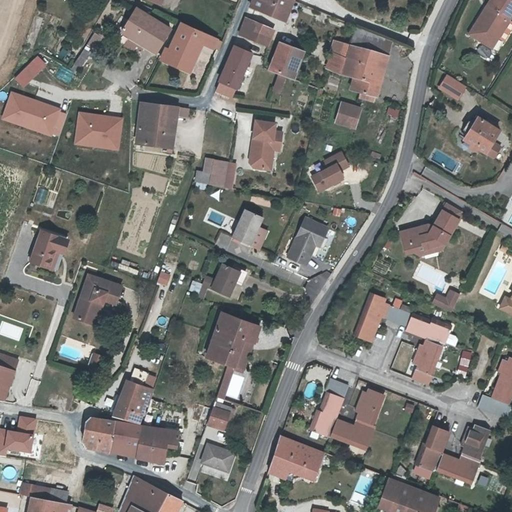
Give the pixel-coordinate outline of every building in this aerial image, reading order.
[(253,0),(252,5),(286,20),(293,1),(291,0),(253,0)] [(476,24),(494,36),(505,17),(510,20),(511,16),(511,0),(490,0),(488,5),(490,7),(487,12),(484,10),(476,24)] [(161,22),(135,8),(129,19),(121,15),(115,26),(123,30),(122,32),(131,36),(146,45),(157,50),(169,26),(161,22)] [(256,22),(246,17),(243,25),(256,30),(258,23),(256,22)] [(498,38),(505,43),(511,31),(511,21),(510,20),(505,17),(494,36),(498,38)] [(256,22),(258,23),(256,30),(268,35),(271,28),(256,22)] [(167,49),(163,59),(190,71),(195,61),(186,57),(196,38),(203,42),(207,34),(183,23),(170,50),(167,49)] [(494,36),(476,24),(470,34),(492,48),(498,38),(494,36)] [(256,30),(243,25),(240,33),(268,46),(272,37),(268,35),(256,30)] [(357,28),(352,45),(380,53),(388,55),(392,41),(357,28)] [(92,32),(85,44),(92,48),(99,36),(92,32)] [(207,34),(203,42),(214,47),(217,38),(207,34)] [(131,36),(127,45),(142,53),(146,45),(131,36)] [(195,61),(203,42),(196,38),(186,57),(195,61)] [(214,47),(213,47),(219,50),(221,49),(224,41),(217,38),(214,47)] [(335,40),(332,52),(347,59),(352,45),(335,40)] [(271,69),(287,76),(295,55),(303,58),(306,51),(280,42),(271,69)] [(70,68),(76,71),(78,67),(79,68),(92,48),(85,44),(70,68)] [(235,45),(220,80),(238,87),(253,53),(235,45)] [(347,59),(343,74),(354,77),(351,89),(362,93),(361,97),(375,102),(376,96),(372,95),(375,82),(373,81),(380,53),(352,45),(347,59)] [(347,59),(332,52),(327,68),(343,74),(347,59)] [(376,96),(378,96),(388,55),(380,53),(373,81),(375,82),(372,95),(376,96)] [(37,54),(12,77),(22,87),(46,64),(37,54)] [(287,76),(296,79),(303,58),(295,55),(287,76)] [(275,89),(281,92),(286,78),(280,75),(275,89)] [(467,86),(449,75),(440,88),(459,100),(467,86)] [(219,83),(237,90),(238,87),(220,80),(219,83)] [(219,83),(216,89),(234,97),(237,90),(219,83)] [(0,118),(51,136),(61,107),(9,90),(0,117),(0,118)] [(189,108),(142,101),(136,142),(173,148),(175,133),(163,131),(164,126),(157,125),(158,116),(177,118),(177,114),(188,115),(189,108)] [(338,123),(357,129),(363,110),(344,104),(338,123)] [(397,117),(399,108),(387,106),(385,115),(397,117)] [(77,111),(72,144),(118,150),(123,117),(77,111)] [(175,133),(177,118),(158,116),(157,125),(164,126),(163,131),(175,133)] [(469,133),(465,140),(487,153),(500,131),(479,117),(475,124),(470,121),(465,130),(469,133)] [(257,118),(254,137),(259,138),(259,145),(257,146),(254,146),(253,159),(257,164),(267,165),(268,156),(275,157),(276,146),(282,147),(284,129),(276,128),(277,120),(257,118)] [(352,165),(344,151),(328,160),(332,167),(315,176),(323,191),(332,185),(331,183),(346,175),(343,170),(352,165)] [(216,168),(213,178),(213,179),(228,182),(230,168),(232,158),(212,153),(209,167),(216,168)] [(240,159),(232,158),(230,168),(238,169),(240,159)] [(200,175),(213,178),(216,168),(202,166),(200,175)] [(230,168),(228,182),(236,184),(238,169),(230,168)] [(251,195),(251,205),(270,205),(270,195),(251,195)] [(235,233),(253,242),(259,228),(266,215),(248,206),(235,233)] [(415,251),(422,255),(425,248),(435,246),(442,250),(458,220),(442,211),(432,228),(430,233),(419,228),(403,231),(408,253),(415,251)] [(291,254),(304,260),(309,250),(313,253),(319,242),(322,243),(331,226),(310,215),(291,254)] [(259,228),(253,242),(261,246),(268,233),(259,228)] [(32,261),(51,268),(57,250),(63,253),(67,240),(44,231),(32,261)] [(422,255),(442,250),(435,246),(425,248),(422,255)] [(308,262),(313,253),(309,250),(304,260),(308,262)] [(116,267),(137,274),(140,265),(119,258),(116,267)] [(214,284),(231,292),(238,276),(243,278),(246,270),(224,260),(216,279),(214,284)] [(156,282),(165,286),(170,274),(160,270),(156,282)] [(107,298),(111,283),(90,276),(76,317),(90,322),(97,301),(104,304),(106,298),(107,298)] [(199,294),(205,296),(210,283),(214,284),(216,279),(206,276),(199,294)] [(111,283),(107,298),(118,302),(123,288),(111,283)] [(452,291),(447,301),(445,307),(453,312),(461,295),(452,291)] [(396,321),(401,307),(387,302),(388,298),(373,292),(370,300),(372,300),(369,308),(367,307),(356,334),(372,340),(383,316),(384,316),(396,321)] [(447,301),(437,296),(435,302),(445,307),(447,301)] [(502,309),(507,311),(507,307),(509,302),(511,299),(511,298),(507,297),(502,309)] [(104,304),(97,301),(90,322),(97,324),(104,304)] [(401,307),(396,321),(403,324),(407,310),(401,307)] [(229,362),(236,364),(246,336),(255,340),(261,323),(224,309),(209,353),(229,362)] [(448,343),(457,347),(460,340),(458,336),(451,334),(454,326),(434,318),(433,320),(407,310),(403,324),(408,325),(406,329),(424,336),(424,338),(427,339),(437,343),(439,339),(448,343)] [(246,369),(255,340),(246,336),(236,364),(229,362),(217,395),(223,397),(233,368),(244,373),(246,369)] [(422,344),(421,347),(415,363),(419,366),(418,369),(432,375),(435,368),(439,369),(442,361),(438,359),(443,346),(446,347),(448,343),(439,339),(437,343),(427,339),(425,345),(422,344)] [(464,377),(471,352),(462,350),(455,375),(464,377)] [(105,356),(96,353),(92,365),(100,368),(105,356)] [(0,399),(4,401),(7,392),(16,361),(0,355),(0,399)] [(503,402),(498,414),(508,418),(511,408),(511,405),(510,405),(511,398),(511,356),(509,361),(504,359),(499,371),(502,373),(492,398),(497,400),(503,402)] [(16,361),(7,392),(19,362),(16,361)] [(131,380),(129,379),(120,394),(115,392),(109,410),(115,412),(114,414),(139,418),(147,401),(150,401),(155,387),(146,384),(150,370),(135,366),(131,380)] [(159,373),(150,370),(146,384),(155,387),(159,373)] [(338,380),(330,377),(326,390),(327,391),(320,409),(318,408),(311,428),(331,435),(331,434),(338,418),(337,418),(345,396),(339,394),(333,392),(338,380)] [(338,380),(333,392),(339,394),(344,382),(338,380)] [(339,394),(345,396),(350,385),(344,382),(339,394)] [(370,427),(374,428),(376,424),(374,423),(380,409),(377,408),(380,400),(382,401),(385,394),(370,388),(368,392),(364,390),(356,411),(359,412),(357,417),(367,421),(366,425),(370,427)] [(484,394),(479,407),(486,409),(490,397),(484,394)] [(497,400),(492,398),(490,397),(486,409),(492,412),(497,400)] [(188,422),(202,426),(208,404),(194,400),(188,422)] [(498,414),(503,402),(497,400),(492,412),(498,414)] [(406,402),(403,410),(412,412),(414,405),(406,402)] [(214,406),(210,418),(227,422),(231,411),(214,406)] [(84,441),(86,446),(110,450),(116,418),(92,414),(87,420),(84,441)] [(338,418),(331,434),(351,442),(352,439),(360,443),(359,445),(366,448),(372,434),(368,432),(370,427),(366,425),(367,421),(357,417),(354,425),(338,418)] [(140,449),(166,455),(168,440),(178,441),(180,428),(116,418),(110,450),(138,456),(140,449)] [(477,463),(480,464),(482,459),(480,458),(485,445),(483,444),(486,437),(488,437),(491,429),(477,423),(475,429),(470,427),(462,445),(465,447),(463,452),(472,456),(471,460),(477,463)] [(450,432),(434,425),(433,425),(425,444),(423,443),(415,463),(422,466),(424,463),(432,467),(431,469),(437,472),(438,470),(444,453),(442,452),(450,432)] [(280,435),(267,472),(291,480),(292,478),(297,476),(298,473),(313,479),(323,452),(280,435)] [(205,457),(230,466),(236,449),(211,440),(205,457)] [(166,455),(140,449),(138,456),(164,462),(166,455)] [(444,453),(438,470),(457,478),(455,483),(463,485),(464,481),(471,484),(478,470),(475,469),(477,463),(471,460),(472,456),(463,452),(460,460),(444,453)] [(173,493),(134,475),(118,510),(123,511),(169,511),(178,496),(173,493)] [(397,511),(421,511),(429,492),(390,476),(379,505),(397,511)] [(21,493),(33,496),(35,485),(23,482),(21,493)] [(33,496),(65,502),(68,490),(35,485),(33,496)] [(434,511),(441,496),(429,492),(421,511),(434,511)] [(65,502),(33,496),(30,511),(67,511),(69,506),(64,505),(65,502)] [(175,511),(182,498),(178,496),(169,511),(175,511)] [(98,508),(97,511),(112,511),(113,509),(100,503),(98,508)]
